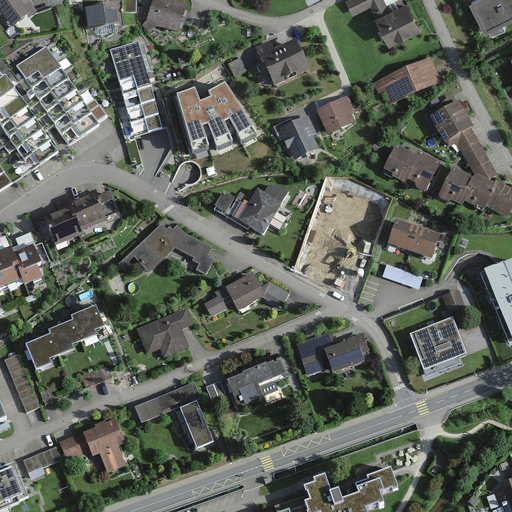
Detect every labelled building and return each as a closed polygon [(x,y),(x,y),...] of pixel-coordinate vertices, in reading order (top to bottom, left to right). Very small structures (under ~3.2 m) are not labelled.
[(0,0),(0,16),(4,12),(16,26),(34,12),(23,0),(0,0)] [(385,0),(351,0),(346,3),(353,17),(373,7),(392,45),(418,32),(406,7),(392,13),(385,0)] [(511,0),(477,0),(471,3),(487,32),(511,19),(511,0)] [(183,9),(152,1),(146,27),(177,34),(183,9)] [(114,8),(84,12),(86,31),(116,27),(114,8)] [(139,44),(110,52),(137,139),(165,131),(139,44)] [(272,45),(258,51),(276,90),(313,73),(300,44),(277,55),(272,45)] [(50,48),(21,67),(73,145),(103,126),(50,48)] [(429,62),(378,85),(381,93),(384,92),(390,106),(439,83),(429,62)] [(5,78),(0,81),(0,134),(28,176),(58,156),(5,78)] [(199,84),(171,98),(178,112),(186,108),(201,139),(227,126),(232,136),(249,128),(225,80),(203,92),(199,84)] [(341,104),(319,114),(330,139),(352,129),(341,104)] [(433,119),(440,132),(464,119),(457,105),(433,119)] [(292,119),(272,129),(276,137),(284,133),(297,161),(317,152),(310,139),(318,135),(310,119),(295,126),(292,119)] [(464,119),(440,132),(449,147),(459,141),(473,133),(464,119)] [(492,167),(473,133),(459,141),(478,175),(492,167)] [(405,182),(407,178),(417,159),(398,149),(386,172),(405,182)] [(417,159),(407,178),(425,187),(437,164),(419,155),(417,159)] [(0,168),(0,195),(12,187),(0,168)] [(461,205),(464,199),(473,181),(454,172),(442,195),(461,205)] [(473,181),(464,199),(485,210),(487,206),(496,187),(475,176),(473,181)] [(511,191),(497,185),(496,187),(487,206),(507,216),(511,205),(511,191)] [(224,197),(216,210),(263,238),(289,194),(269,188),(264,196),(258,193),(248,210),(224,197)] [(382,208),(334,191),(326,214),(374,231),(382,208)] [(74,214),(79,228),(103,219),(94,197),(70,206),(74,214)] [(79,228),(74,214),(49,224),(57,244),(82,234),(79,228)] [(168,232),(164,227),(120,268),(125,273),(138,260),(151,274),(175,251),(194,260),(192,263),(199,266),(196,272),(208,278),(214,264),(206,260),(211,250),(189,238),(176,224),(168,232)] [(410,250),(417,230),(397,224),(391,244),(410,250)] [(430,257),(437,237),(417,230),(410,250),(430,257)] [(33,248),(13,256),(22,277),(25,284),(40,278),(36,266),(40,264),(33,248)] [(10,249),(0,253),(0,267),(6,283),(22,277),(13,256),(10,249)] [(361,271),(342,265),(337,280),(355,287),(361,271)] [(384,278),(422,288),(425,275),(388,265),(384,278)] [(511,265),(484,277),(511,346),(511,265)] [(229,297),(209,308),(213,317),(235,305),(239,313),(262,300),(281,311),(290,296),(272,286),(264,298),(252,276),(226,291),(229,297)] [(458,292),(444,298),(450,313),(464,308),(458,292)] [(73,318),(75,322),(83,341),(96,336),(94,331),(103,328),(96,309),(73,318)] [(186,313),(140,333),(150,356),(163,351),(167,359),(190,350),(182,331),(192,327),(186,313)] [(452,321),(412,336),(425,370),(465,355),(452,321)] [(71,345),(83,341),(75,322),(50,332),(52,337),(59,356),(73,350),(71,345)] [(332,337),(299,347),(309,376),(331,368),(334,377),(364,367),(361,359),(371,356),(364,335),(347,341),(349,347),(336,351),(332,337)] [(50,359),(59,356),(52,337),(26,346),(36,370),(52,364),(50,359)] [(19,358),(6,364),(26,413),(39,408),(19,358)] [(279,364),(229,383),(240,410),(265,401),(260,388),(285,379),(279,364)] [(81,376),(86,389),(112,378),(107,366),(81,376)] [(208,387),(215,403),(229,397),(222,381),(208,387)] [(197,385),(136,410),(143,426),(179,411),(196,452),(213,445),(197,406),(204,403),(197,385)] [(40,392),(45,405),(58,400),(53,387),(40,392)] [(118,425),(65,447),(72,463),(99,451),(109,474),(127,466),(119,448),(127,445),(118,425)] [(57,450),(24,464),(28,475),(61,461),(57,450)] [(16,467),(0,473),(0,510),(29,499),(16,467)] [(324,480),(300,489),(306,504),(300,506),(301,511),(378,511),(387,509),(383,500),(402,493),(394,472),(358,485),(362,497),(343,504),(339,495),(331,498),(324,480)] [(511,485),(499,490),(505,511),(511,511),(511,475),(509,476),(511,485)]
